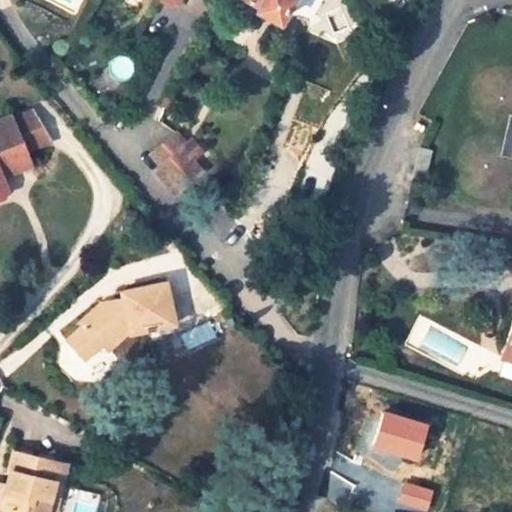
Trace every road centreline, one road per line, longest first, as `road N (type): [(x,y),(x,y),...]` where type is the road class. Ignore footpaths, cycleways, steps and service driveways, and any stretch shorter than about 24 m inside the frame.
road 1 (residential): [(330,365),(349,211),(379,132),(449,0)]
road 2 (unknown): [(330,365),(266,316),(189,224)]
road 3 (residential): [(330,365),(511,418)]
road 4 (residential): [(297,511),(330,365)]
